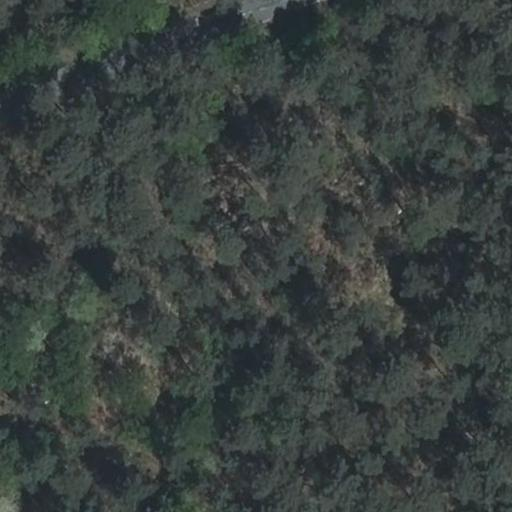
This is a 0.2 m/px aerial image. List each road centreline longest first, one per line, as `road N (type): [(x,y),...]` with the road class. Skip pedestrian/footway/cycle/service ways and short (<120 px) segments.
road 1 (secondary): [(0,110),(283,0)]
road 2 (track): [(189,511),(0,408)]
